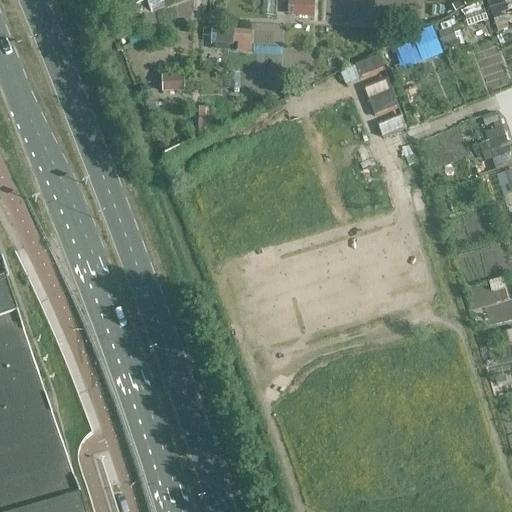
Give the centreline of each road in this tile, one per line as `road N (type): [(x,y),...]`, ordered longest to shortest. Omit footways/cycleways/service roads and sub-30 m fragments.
road 1 (primary): [(215,511),(162,339),(30,0)]
road 2 (primary): [(0,44),(108,313),(174,511)]
